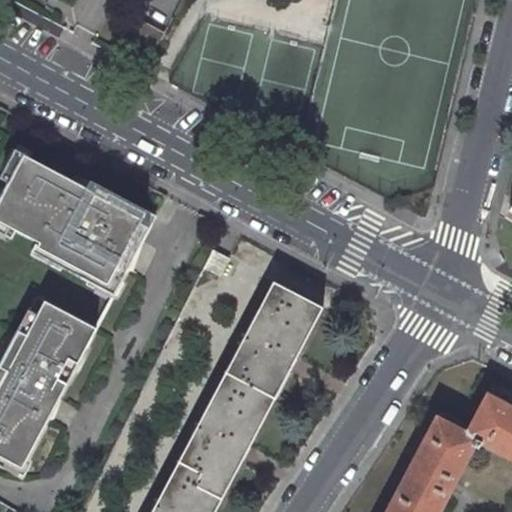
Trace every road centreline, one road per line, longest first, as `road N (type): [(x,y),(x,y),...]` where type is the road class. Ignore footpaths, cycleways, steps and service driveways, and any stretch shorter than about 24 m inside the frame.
road 1 (tertiary): [(0,58),(443,291)]
road 2 (residential): [(443,291),(511,28)]
road 3 (residential): [(296,511),(443,291)]
